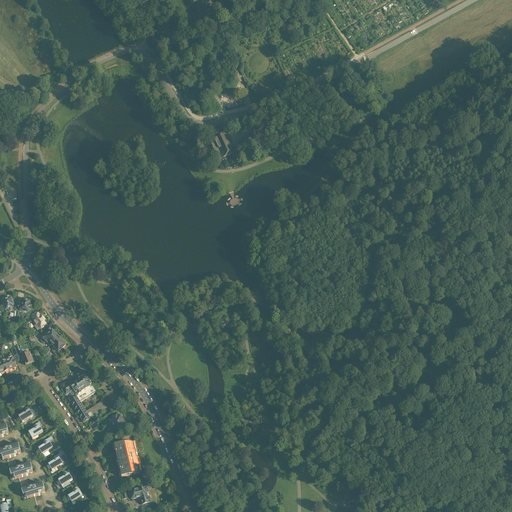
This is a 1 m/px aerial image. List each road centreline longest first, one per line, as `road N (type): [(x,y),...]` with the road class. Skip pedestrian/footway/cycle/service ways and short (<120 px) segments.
road 1 (residential): [(24,266),(28,133),(44,105),(91,66),(142,52),(185,117),(202,125),(289,98),(473,0)]
road 2 (track): [(142,68),(159,126),(210,169),(248,167),(326,137)]
road 3 (track): [(280,308),(320,432),(379,503),(400,511)]
road 4 (track): [(280,308),(387,305),(439,315),(511,304)]
road 5 (secondary): [(193,511),(141,391),(90,342)]
road 6 (track): [(175,390),(170,314),(158,289),(93,279),(72,267)]
road 7 (track): [(349,363),(362,383),(393,403),(511,420)]
road 8 (track): [(175,390),(99,318),(72,267)]
road 9 (track): [(259,289),(273,228),(344,162)]
road 10 (residential): [(114,511),(90,452),(39,374)]
road 11 (track): [(38,151),(39,127),(64,96),(113,65),(142,68)]
road 12 (track): [(271,434),(246,347),(259,289)]
road 13 (track): [(391,120),(511,44)]
road 14 (track): [(70,262),(74,201),(38,151)]
road 15 (track): [(394,336),(452,350),(511,348)]
